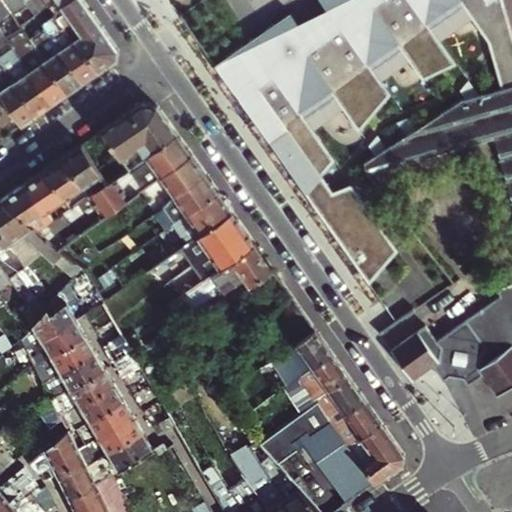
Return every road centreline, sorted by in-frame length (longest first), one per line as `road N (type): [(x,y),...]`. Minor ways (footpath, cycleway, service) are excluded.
road 1 (residential): [(162,59),(451,467)]
road 2 (residential): [(0,170),(162,59)]
